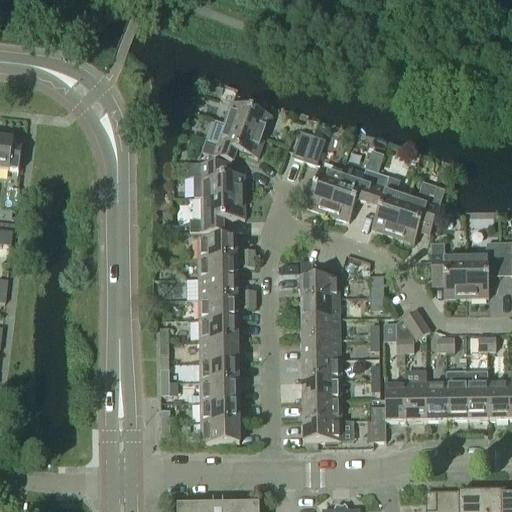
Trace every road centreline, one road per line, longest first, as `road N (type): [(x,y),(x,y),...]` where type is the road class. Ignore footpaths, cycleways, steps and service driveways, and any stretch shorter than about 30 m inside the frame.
road 1 (tertiary): [(0,63),(61,75),(93,97),(114,141),(125,481)]
road 2 (residential): [(511,327),(439,328),(399,267),(272,222)]
road 3 (residential): [(275,481),(272,222)]
road 4 (residential): [(275,481),(125,481)]
road 5 (residential): [(0,476),(125,481)]
road 6 (residential): [(511,463),(421,465),(388,475)]
